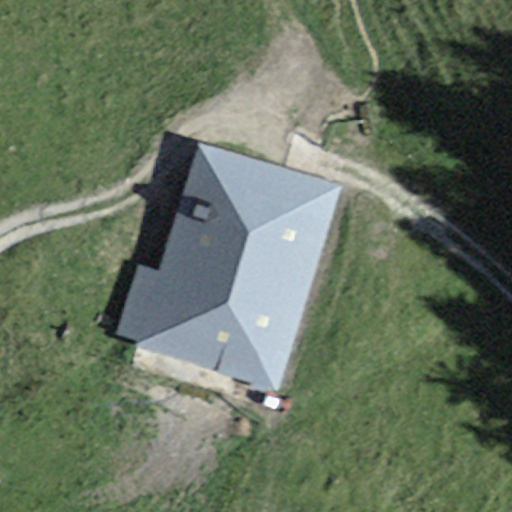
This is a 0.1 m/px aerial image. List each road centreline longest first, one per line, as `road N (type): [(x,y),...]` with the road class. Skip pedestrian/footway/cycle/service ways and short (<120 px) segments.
road 1 (track): [(0,237),(131,189),(195,133),(244,133),(272,146)]
road 2 (track): [(272,146),(380,186),(511,286)]
